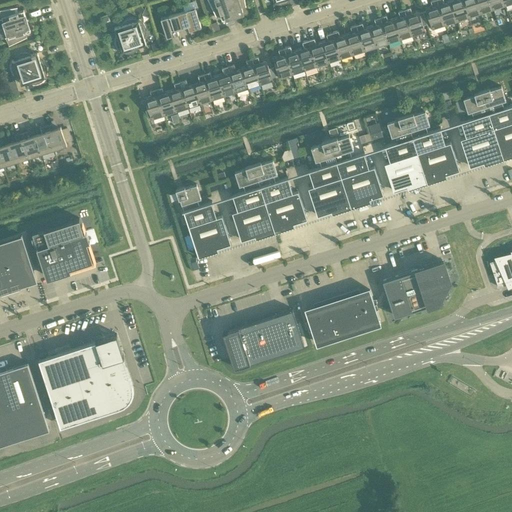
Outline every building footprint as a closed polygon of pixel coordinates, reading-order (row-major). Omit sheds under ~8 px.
[(232,16),(227,0),(208,0),(216,16),(220,14),(222,19),(232,16)] [(227,0),(232,16),(243,12),(241,7),(246,6),(244,0),(227,0)] [(445,25),(436,0),(432,0),(430,1),(432,7),(426,9),(426,11),(423,12),(425,17),(427,25),(428,27),(431,26),(432,29),(445,25)] [(443,0),(436,0),(445,25),(457,21),(450,1),(444,3),(443,0)] [(452,0),(450,1),(457,21),(469,17),(463,0),(452,0)] [(463,0),(469,17),(481,13),(476,0),(463,0)] [(476,0),(481,13),(493,9),(489,0),(476,0)] [(489,0),(493,9),(505,5),(502,0),(489,0)] [(141,13),(144,8),(141,5),(135,7),(141,13)] [(0,18),(2,18),(5,27),(27,20),(23,9),(18,11),(17,7),(17,6),(0,9),(0,18)] [(195,7),(178,12),(182,26),(187,24),(189,30),(201,26),(195,7)] [(410,7),(404,9),(412,35),(425,31),(423,26),(427,25),(425,17),(423,12),(419,13),(418,11),(412,13),(410,7)] [(400,17),(394,19),(400,39),(412,35),(404,9),(398,11),(400,17)] [(182,26),(178,12),(161,18),(167,37),(178,33),(177,28),(182,26)] [(386,15),(380,17),(388,43),(400,39),(394,19),(388,21),(386,15)] [(376,25),(370,27),(376,47),(388,43),(380,17),(374,19),(376,25)] [(121,53),(139,18),(138,19),(135,18),(132,18),(129,18),(126,19),(123,21),(124,24),(114,27),(117,37),(115,38),(115,41),(115,44),(117,47),(119,49),(122,51),(121,53)] [(139,18),(121,53),(122,51),(125,53),(128,53),(131,52),(134,51),(137,49),(136,47),(146,43),(143,33),(145,32),(145,29),(145,26),(143,23),(141,21),(139,19),(139,18)] [(27,20),(5,27),(8,35),(5,37),(9,45),(27,37),(26,36),(25,32),(30,30),(27,20)] [(217,22),(211,24),(213,32),(220,29),(217,22)] [(362,23),(356,25),(364,50),(376,47),(370,27),(364,28),(362,23)] [(352,32),(346,34),(352,54),(364,50),(356,25),(350,27),(352,32)] [(338,30),(332,32),(340,58),(352,54),(346,34),(340,36),(338,30)] [(328,40),(322,42),(328,62),(340,58),(332,32),(326,34),(328,40)] [(314,38),(308,40),(316,66),(328,62),(322,42),(316,44),(314,38)] [(304,48),(298,50),(304,70),(316,66),(308,40),(302,42),(304,48)] [(290,46),(284,48),(292,74),(304,70),(298,50),(292,52),(290,46)] [(292,74),(284,48),(278,50),(280,56),(274,58),(280,78),(292,74)] [(12,59),(47,77),(45,76),(46,72),(46,68),(45,65),(43,61),(40,62),(37,52),(27,55),(26,53),(22,53),(19,54),(15,56),(13,59),(12,59)] [(258,56),(252,58),(260,84),(272,80),(266,60),(260,62),(258,56)] [(247,66),(242,68),(248,88),(260,84),(252,58),(246,60),(247,66)] [(47,77),(12,59),(13,60),(12,64),(12,67),(13,71),(15,74),(18,73),(21,84),(31,80),(32,83),(36,83),(40,82),(43,79),(45,76),(46,77),(47,77)] [(234,64),(228,66),(236,92),(248,88),(242,68),(236,70),(234,64)] [(223,74),(218,76),(224,96),(236,92),(228,66),(222,68),(223,74)] [(210,72),(204,74),(212,99),(224,96),(218,76),(212,77),(210,72)] [(199,81),(194,83),(201,107),(200,103),(212,99),(204,74),(198,75),(199,81)] [(186,79),(180,81),(188,107),(199,104),(200,107),(201,107),(194,83),(188,85),(186,79)] [(7,82),(9,88),(17,85),(15,80),(7,82)] [(176,89),(170,91),(176,111),(188,107),(180,81),(174,83),(176,89)] [(481,90),(488,112),(504,107),(502,101),(506,100),(501,86),(490,89),(489,87),(481,90)] [(162,87),(156,89),(164,115),(176,111),(170,91),(164,93),(162,87)] [(164,115),(156,89),(150,91),(151,97),(145,99),(146,101),(144,101),(145,106),(147,105),(149,109),(146,110),(149,117),(151,116),(152,119),(164,115)] [(474,116),(488,112),(481,90),(474,92),(475,94),(463,98),(468,111),(463,113),(463,114),(465,119),(474,116)] [(493,127),(511,121),(511,104),(504,107),(488,112),(493,127)] [(405,114),(412,136),(427,131),(425,126),(429,124),(425,110),(414,114),(413,112),(405,114)] [(493,127),(488,112),(474,116),(465,119),(461,121),(462,121),(466,136),(493,127)] [(398,141),(412,136),(405,114),(398,117),(399,119),(387,122),(392,136),(396,135),(398,141)] [(511,121),(493,127),(504,159),(511,156),(511,121)] [(52,122),(46,124),(54,149),(67,145),(65,141),(71,139),(67,128),(62,130),(60,126),(57,127),(54,122),(52,123),(52,122)] [(38,133),(35,134),(41,153),(54,149),(46,124),(39,126),(40,127),(37,128),(38,133)] [(328,130),(329,131),(330,136),(338,133),(337,128),(336,127),(328,130)] [(440,127),(427,131),(412,136),(417,152),(445,143),(440,127)] [(493,127),(466,136),(461,138),(470,166),(483,161),(484,165),(504,159),(493,127)] [(27,131),(20,132),(29,157),(41,153),(35,134),(32,135),(29,130),(27,131)] [(13,141),(10,142),(16,162),(29,157),(20,132),(14,134),(14,135),(12,136),(13,141)] [(329,139),(336,161),(351,156),(349,150),(353,149),(349,135),(337,138),(337,136),(329,139)] [(417,152),(412,136),(385,145),(390,160),(417,152)] [(1,139),(0,139),(0,154),(4,165),(16,162),(10,142),(6,144),(4,138),(2,139),(1,139)] [(321,166),(336,161),(329,139),(321,141),(322,143),(311,147),(315,161),(319,160),(321,166)] [(445,143),(417,152),(428,183),(447,177),(446,174),(459,169),(450,141),(445,143)] [(351,156),(336,161),(341,176),(369,167),(364,152),(351,156)] [(417,152),(390,160),(385,162),(394,190),(407,186),(408,190),(428,183),(417,152)] [(253,163),(260,185),(275,181),(273,175),(277,173),(272,159),(261,163),(261,161),(253,163)] [(341,176),(336,161),(321,166),(309,170),(314,185),(341,176)] [(260,185),(253,163),(245,166),(246,168),(234,172),(239,186),(243,184),(245,190),(260,185)] [(369,167),(341,176),(351,208),(371,202),(369,198),(383,194),(374,166),(369,167)] [(218,180),(226,177),(224,172),(216,174),(218,180)] [(341,176),(314,185),(308,187),(317,215),(331,211),(332,214),(351,208),(341,176)] [(287,177),(275,181),(260,185),(265,201),(292,192),(287,177)] [(183,210),(199,205),(197,199),(201,198),(196,184),(185,187),(185,185),(175,188),(179,198),(183,210)] [(265,201),(260,185),(232,194),(237,210),(265,201)] [(292,192),(265,201),(275,232),(295,226),(294,222),(307,218),(298,190),(292,192)] [(211,201),(199,205),(183,210),(188,225),(216,216),(211,201)] [(237,210),(232,211),(241,239),(255,235),(256,239),(275,232),(265,201),(237,210)] [(216,216),(188,225),(199,257),(220,250),(219,246),(231,243),(222,215),(216,216)] [(32,233),(46,276),(78,265),(76,261),(92,256),(79,217),(32,233)] [(94,228),(88,230),(92,243),(98,242),(94,228)] [(36,281),(37,281),(22,234),(21,234),(22,236),(0,243),(0,290),(7,288),(7,290),(8,290),(8,288),(12,286),(13,288),(13,286),(35,279),(36,281)] [(511,253),(490,261),(498,287),(511,282),(511,253)] [(444,260),(383,280),(394,316),(438,302),(450,279),(444,260)] [(312,329),(315,342),(380,321),(376,309),(379,308),(377,303),(377,298),(373,299),(370,290),(370,291),(306,311),(305,311),(309,320),(305,321),(308,325),(309,330),(312,329)] [(223,331),(235,367),(304,345),(292,308),(228,329),(228,330),(223,331)] [(55,398),(63,421),(118,404),(122,402),(125,399),(128,396),(130,392),(130,387),(129,383),(121,356),(124,355),(117,333),(95,340),(96,340),(39,358),(52,399),(55,398)] [(0,442),(49,427),(28,362),(0,370),(0,442)]
